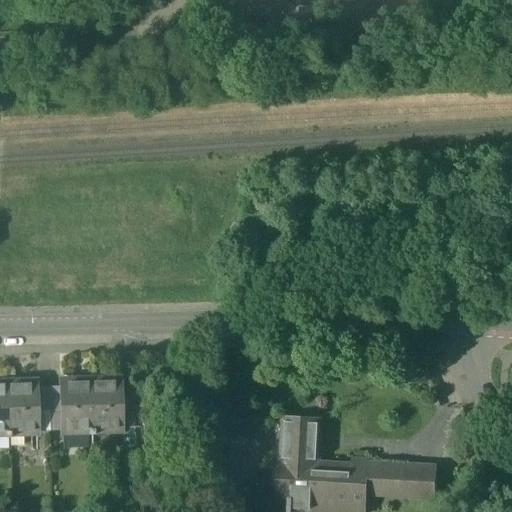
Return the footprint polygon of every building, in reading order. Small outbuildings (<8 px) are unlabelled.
[(120,381),(90,382),(91,430),(93,430),(121,429),(120,385),(120,381)] [(90,382),(60,382),(60,387),(61,411),(61,431),(88,431),(91,430),(90,382)] [(35,383),(6,384),(7,432),(10,432),(37,432),(36,412),(36,388),(35,383)] [(132,385),(120,385),(120,410),(133,409),(132,385)] [(48,387),(36,388),(36,412),(48,412),(48,387)] [(60,387),(48,387),(48,412),(61,411),(60,387)] [(320,420),(284,417),(281,468),(278,468),(277,491),(292,492),(291,499),(289,499),(288,511),(338,511),(339,502),(367,504),(368,496),(370,464),(370,462),(353,461),(352,467),(317,465),(320,420)] [(406,466),(370,464),(368,496),(404,498),(406,466)] [(437,468),(406,466),(404,498),(435,500),(437,468)]
